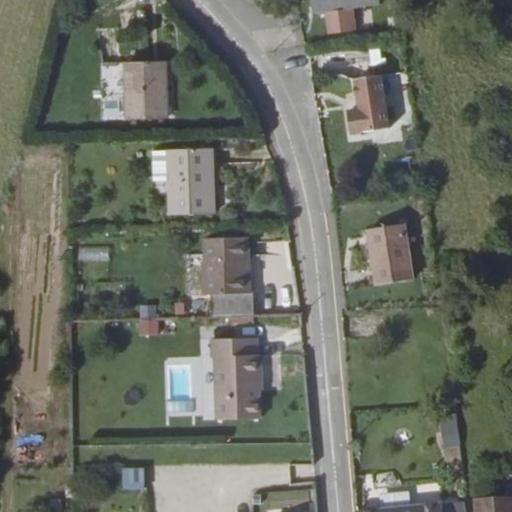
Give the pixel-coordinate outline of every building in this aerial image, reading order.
[(315,0),(318,15),(384,6),(382,0),(315,0)] [(164,119),(161,62),(123,64),(126,121),(164,119)] [(385,131),(377,80),(353,83),(358,112),(348,114),(351,136),(385,131)] [(101,98),(102,119),(119,118),(118,97),(101,98)] [(171,217),(214,215),(211,150),(168,152),(168,153),(169,168),(171,217)] [(169,168),(168,153),(138,153),(138,170),(169,168)] [(406,280),(399,223),(365,227),(372,284),(406,280)] [(213,296),(248,295),(249,295),(247,262),(251,262),(250,239),(206,241),(208,296),(213,296)] [(78,245),(78,257),(108,259),(108,247),(78,245)] [(214,317),(248,315),(248,295),(213,296),(214,317)] [(139,318),(138,333),(158,334),(159,319),(139,318)] [(261,354),(261,338),(214,339),(214,357),(219,357),(220,420),(263,419),(262,390),(265,390),(264,354),(261,354)] [(437,416),(443,449),(460,446),(455,414),(437,416)] [(121,465),(122,489),(144,488),(144,465),(121,465)] [(511,511),(511,497),(479,501),(480,511),(511,511)] [(442,511),(441,503),(359,510),(359,511),(442,511)]
